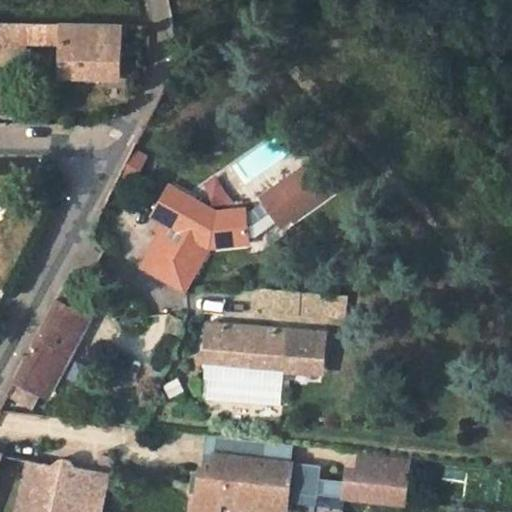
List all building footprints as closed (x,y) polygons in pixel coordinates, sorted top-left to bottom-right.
[(22,20),(0,19),(0,46),(22,47),(22,42),(22,20)] [(22,42),(62,42),(62,73),(120,74),(123,22),(22,20),(22,42)] [(313,159),(257,192),(278,228),(334,196),(313,159)] [(184,292),(209,245),(254,233),(246,203),(217,211),(168,184),(150,213),(165,221),(139,267),(184,292)] [(260,314),(347,315),(347,291),(260,291),(260,314)] [(39,393),(46,396),(86,317),(56,301),(16,381),(39,393)] [(292,330),(208,324),(205,361),(288,367),(292,330)] [(205,361),(202,397),(285,405),(288,367),(205,361)] [(31,408),(39,393),(16,381),(7,397),(31,408)] [(199,439),(193,511),(287,511),(292,447),(199,439)] [(341,470),(294,466),(290,508),(332,511),(339,511),(341,499),(406,506),(411,454),(357,449),(355,467),(341,466),(341,470)] [(28,459),(15,511),(101,511),(110,474),(77,467),(75,461),(70,458),(67,457),(64,457),(60,458),(56,462),(54,465),(28,459)]
